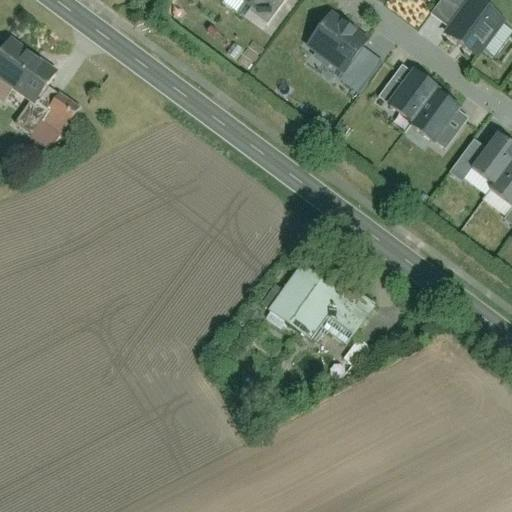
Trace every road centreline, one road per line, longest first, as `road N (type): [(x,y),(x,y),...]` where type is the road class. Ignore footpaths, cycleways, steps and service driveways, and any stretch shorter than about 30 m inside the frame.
road 1 (tertiary): [(511,341),(53,0)]
road 2 (residential): [(355,0),(511,117)]
